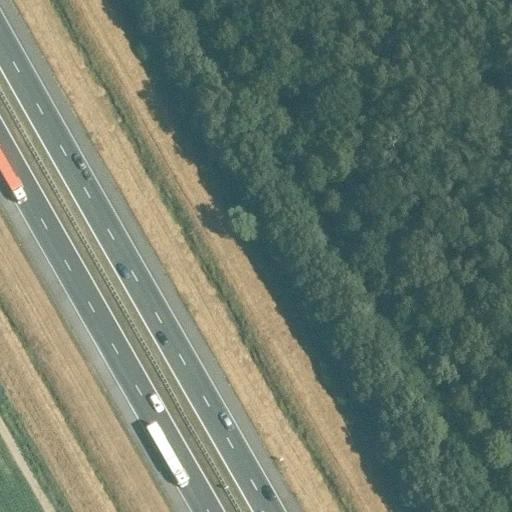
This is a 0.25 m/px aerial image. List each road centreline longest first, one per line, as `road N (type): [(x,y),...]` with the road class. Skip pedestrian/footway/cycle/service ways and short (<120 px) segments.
road 1 (track): [(193,0),(511,502)]
road 2 (motorway): [(273,511),(0,16)]
road 3 (motorway): [(0,129),(210,511)]
